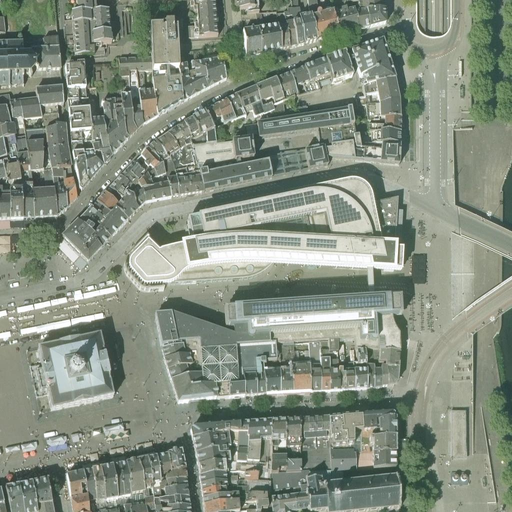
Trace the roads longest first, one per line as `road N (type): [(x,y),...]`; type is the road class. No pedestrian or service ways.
road 1 (secondary): [(467,511),(445,323),(436,0)]
road 2 (secondary): [(429,0),(438,324),(459,511)]
road 3 (residential): [(400,30),(282,65),(152,131),(52,233),(54,287)]
road 4 (residential): [(110,256),(157,213),(333,175),(361,175),(434,208)]
road 5 (residential): [(425,511),(417,417),(426,368),(451,334),(511,295)]
road 6 (residential): [(431,52),(434,208)]
